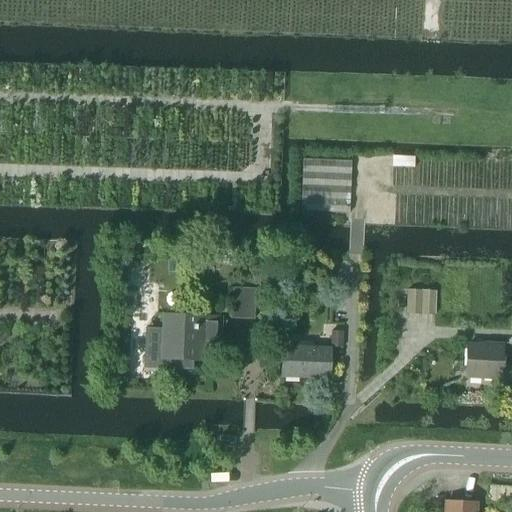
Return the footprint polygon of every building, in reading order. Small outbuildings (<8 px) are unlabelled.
[(393,157),(392,168),(414,168),(414,158),(393,157)] [(350,161),(303,159),(301,212),(348,214),(350,161)] [(233,290),(232,320),(254,321),(255,291),(233,290)] [(159,346),(159,368),(189,369),(190,362),(201,362),(202,343),(220,344),(221,319),(163,317),(162,334),(162,346),(159,346)] [(331,332),(330,348),(341,349),(342,333),(331,332)] [(467,346),(465,378),(500,379),(501,348),(467,346)] [(282,348),(281,377),(328,380),(330,351),(282,348)] [(445,503),(444,511),(475,511),(476,505),(445,503)]
